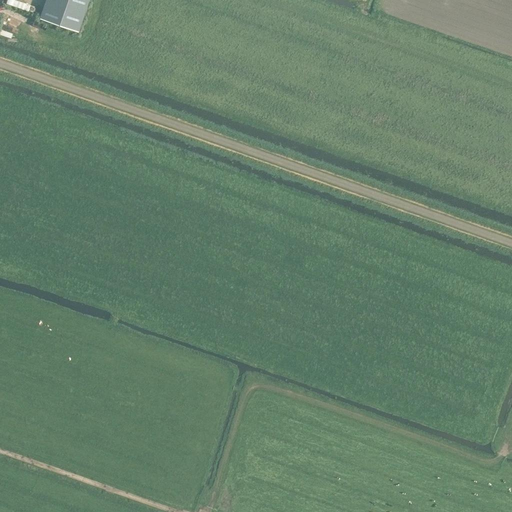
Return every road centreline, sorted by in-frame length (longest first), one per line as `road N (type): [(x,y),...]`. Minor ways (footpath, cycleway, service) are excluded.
road 1 (unclassified): [(511,243),(0,63)]
road 2 (track): [(176,511),(0,450)]
